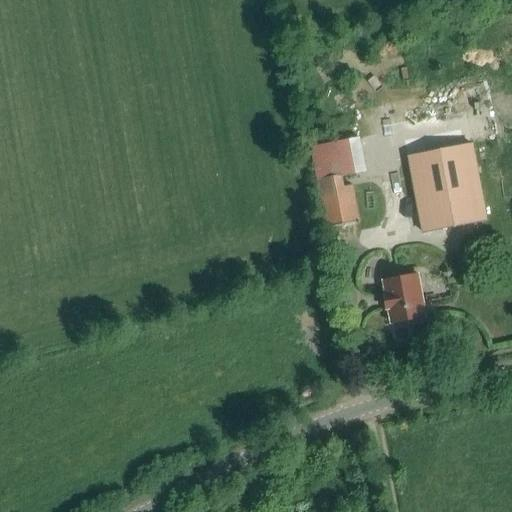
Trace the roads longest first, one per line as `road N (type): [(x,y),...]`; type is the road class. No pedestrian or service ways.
road 1 (tertiary): [(142,511),(329,418),(511,373)]
road 2 (unknown): [(379,403),(343,317),(336,247)]
